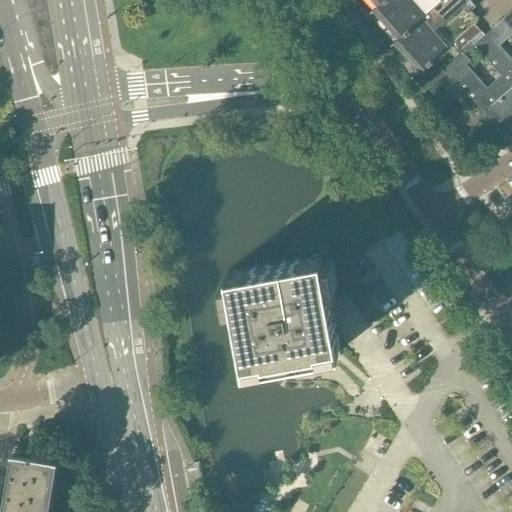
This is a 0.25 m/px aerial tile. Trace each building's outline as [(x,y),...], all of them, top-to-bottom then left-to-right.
[(384,0),(376,8),(372,11),(397,40),(441,0),(440,0),(421,16),(411,5),(411,0),(384,0)] [(441,0),(397,40),(393,43),(418,72),(410,78),(411,79),(413,78),(424,90),(444,72),(433,60),(444,50),(432,37),(432,31),(467,0),(441,0)] [(511,10),(503,18),(511,28),(511,10)] [(511,28),(503,18),(502,19),(511,29),(511,60),(493,39),(498,35),(491,28),(484,35),(474,23),(464,32),(511,85),(511,28)] [(498,127),(499,126),(496,124),(511,109),(511,85),(464,32),(452,43),(462,54),(446,69),(498,127)] [(292,260),(228,271),(245,368),(270,364),(279,362),(306,357),(307,357),(340,351),(337,330),(331,300),(323,254),(300,258),(292,260)] [(51,511),(60,459),(14,451),(3,511),(51,511)]
